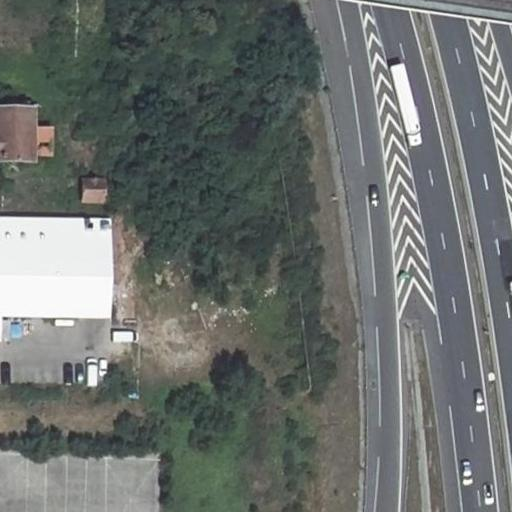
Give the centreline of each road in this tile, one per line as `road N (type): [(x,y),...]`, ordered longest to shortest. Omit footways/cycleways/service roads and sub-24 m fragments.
road 1 (trunk): [(387,0),(413,86),(458,322),(480,511)]
road 2 (trunk): [(344,0),(376,158),(388,325),(385,511)]
road 3 (trunk): [(511,335),(465,73),(443,0)]
